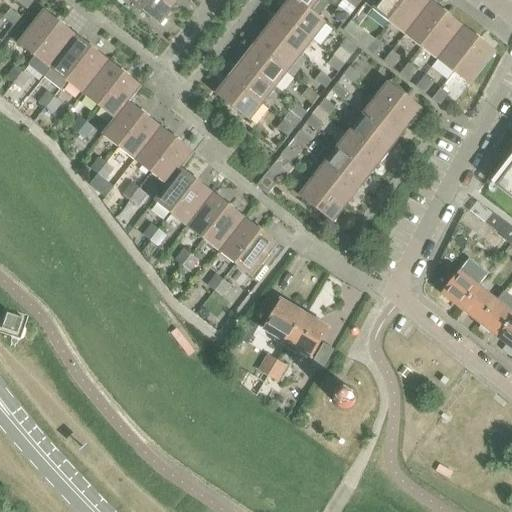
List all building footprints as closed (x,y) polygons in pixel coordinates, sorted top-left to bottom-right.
[(17,0),(16,2),(27,10),(33,2),(29,0),(17,0)] [(172,9),(160,0),(125,0),(159,26),(172,9)] [(178,0),(160,0),(172,9),(178,0)] [(291,0),(290,0),(278,15),(312,41),(325,24),(309,12),(309,13),(291,0)] [(291,0),(309,13),(309,12),(318,0),(291,0)] [(361,1),(359,0),(344,0),(344,1),(355,9),(361,1)] [(369,0),(365,5),(371,10),(379,0),(369,0)] [(379,0),(371,10),(388,23),(406,0),(379,0)] [(430,2),(426,0),(406,0),(388,23),(404,36),(430,2)] [(446,15),(430,2),(404,36),(420,48),(446,15)] [(348,17),(338,9),(331,17),(342,25),(348,17)] [(3,18),(14,26),(20,19),(9,10),(3,18)] [(17,45),(34,58),(60,24),(43,11),(17,45)] [(278,15),(266,31),(299,57),(312,41),(278,15)] [(462,28),(446,15),(420,48),(436,61),(462,28)] [(76,37),(60,24),(34,58),(50,70),(76,37)] [(359,26),(350,37),(358,43),(367,32),(359,26)] [(478,40),(462,28),(436,61),(452,73),(478,40)] [(305,62),(299,57),(266,31),(253,47),(287,73),(293,78),(305,62)] [(60,91),(66,83),(92,50),(76,37),(50,70),(44,78),(60,91)] [(383,45),(375,39),(367,50),(375,56),(383,45)] [(357,49),(346,40),(340,48),(350,57),(357,49)] [(495,53),(478,40),(452,73),(469,86),(495,53)] [(253,47),(241,63),(274,89),(287,73),(253,47)] [(108,62),(92,50),(66,83),(82,95),(108,62)] [(399,58),(391,52),(383,62),(391,69),(399,58)] [(343,65),(333,57),(326,65),(337,73),(343,65)] [(124,75),(108,62),(82,95),(98,108),(124,75)] [(241,63),(228,80),(261,105),(274,89),(241,63)] [(407,64),(399,75),(407,81),(415,70),(407,64)] [(360,76),(349,67),(343,75),(354,84),(360,76)] [(6,79),(13,84),(21,73),(14,68),(6,79)] [(21,73),(13,84),(20,90),(29,79),(21,73)] [(331,82),(320,73),(314,81),(325,89),(331,82)] [(141,88),(124,75),(98,108),(114,120),(128,103),(141,88)] [(431,83),(424,77),(415,88),(423,94),(431,83)] [(228,80),(215,96),(248,122),(261,105),(228,80)] [(388,83),(375,100),(408,126),(421,110),(388,83)] [(347,92),(337,84),(330,91),(341,100),(347,92)] [(318,98),(308,89),(301,97),(312,105),(318,98)] [(447,96),(440,89),(431,100),(439,106),(447,96)] [(38,104),(45,109),(53,98),(47,93),(38,104)] [(53,98),(45,109),(52,115),(61,104),(53,98)] [(335,108),(324,100),(318,107),(329,116),(335,108)] [(408,126),(375,100),(362,116),(395,142),(408,126)] [(144,116),(128,103),(114,120),(101,136),(118,149),(144,116)] [(306,114),(295,105),(289,113),(300,121),(306,114)] [(160,129),(144,116),(118,149),(134,161),(160,129)] [(322,124),(311,116),(305,124),(316,132),(322,124)] [(395,142),(362,116),(349,132),(383,158),(395,142)] [(70,129),(77,135),(86,123),(79,118),(70,129)] [(293,130),(282,121),(276,129),(287,138),(293,130)] [(86,123),(77,135),(84,140),(93,129),(86,123)] [(177,141),(160,129),(134,161),(150,174),(177,141)] [(310,140),(299,132),(293,140),(303,148),(310,140)] [(383,158),(349,132),(337,148),(370,174),(383,158)] [(193,154),(177,141),(150,174),(166,186),(166,187),(180,169),(180,170),(193,154)] [(297,156),(286,148),(280,156),(291,164),(297,156)] [(370,174),(337,148),(324,164),(357,190),(370,174)] [(90,170),(97,176),(106,164),(98,159),(90,170)] [(113,170),(106,164),(97,176),(104,181),(113,170)] [(357,190),(324,164),(312,181),(345,207),(357,190)] [(284,173),(273,165),(267,173),(278,181),(284,173)] [(511,166),(495,188),(511,200),(511,166)] [(196,182),(180,170),(180,169),(166,187),(166,186),(153,202),(170,215),(196,182)] [(345,207),(312,181),(299,197),(332,223),(345,207)] [(212,194),(196,182),(170,215),(186,228),(212,194)] [(131,184),(122,195),(129,201),(138,189),(131,184)] [(138,189),(129,201),(136,206),(145,195),(138,189)] [(228,207),(212,194),(186,228),(202,240),(228,207)] [(244,220),(228,207),(202,240),(218,253),(244,220)] [(466,214),(459,224),(497,253),(505,243),(466,214)] [(511,244),(511,229),(493,215),(486,224),(505,238),(503,240),(511,246),(511,244)] [(260,232),(244,220),(218,253),(234,265),(260,232)] [(142,236),(149,242),(158,231),(151,225),(142,236)] [(158,231),(149,242),(156,247),(165,236),(158,231)] [(277,245),(260,232),(234,265),(251,278),(277,245)] [(174,261),(181,267),(190,256),(183,250),(174,261)] [(190,256),(181,267),(189,273),(197,261),(190,256)] [(441,295),(460,310),(478,287),(458,272),(441,295)] [(207,287),(214,292),(222,281),(215,275),(207,287)] [(222,281),(214,292),(221,298),(229,286),(222,281)] [(478,287),(460,310),(479,325),(496,302),(478,287)] [(263,330),(286,344),(303,315),(280,301),(263,330)] [(511,314),(496,302),(479,325),(497,339),(511,319),(511,314)] [(328,330),(303,315),(286,344),(311,359),(328,330)] [(511,350),(511,319),(497,339),(511,350)] [(258,327),(248,321),(238,339),(247,345),(258,327)] [(10,326),(8,333),(11,339),(18,341),(24,338),(25,334),(26,331),(23,325),(19,324),(16,323),(10,326)] [(333,350),(322,344),(310,366),(320,372),(333,350)] [(268,356),(258,372),(266,377),(276,361),(268,356)] [(285,367),(276,361),(266,377),(276,383),(285,367)] [(333,390),(332,392),(332,393),(331,395),(331,397),(331,399),(331,401),(332,403),(333,405),(334,407),(335,408),(337,409),(339,410),(341,411),(343,411),(345,411),(347,410),(349,410),(350,409),(352,407),(353,406),(354,405),(355,404),(355,402),(356,401),(356,399),(356,397),(356,396),(355,394),(355,393),(354,391),(353,390),(352,389),(351,388),(348,386),(346,386),(343,386),(340,386),(338,387),(337,387),(336,388),(334,389),(333,390)]
